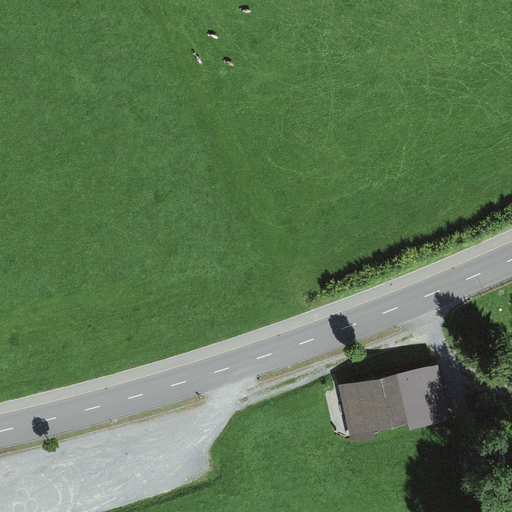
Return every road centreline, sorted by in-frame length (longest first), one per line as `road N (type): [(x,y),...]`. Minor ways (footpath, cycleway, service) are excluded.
road 1 (secondary): [(0,431),(207,375),(511,259)]
road 2 (track): [(416,300),(466,375),(511,391)]
